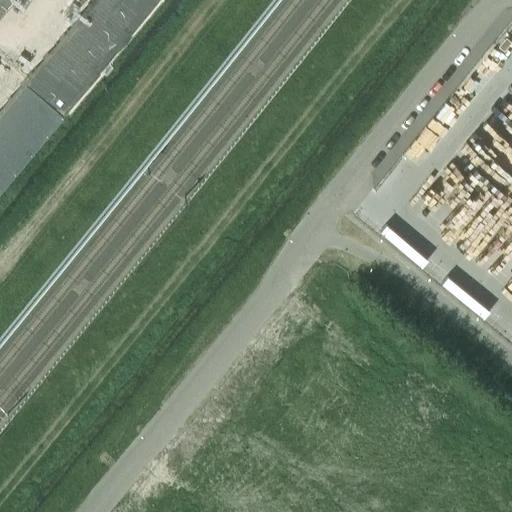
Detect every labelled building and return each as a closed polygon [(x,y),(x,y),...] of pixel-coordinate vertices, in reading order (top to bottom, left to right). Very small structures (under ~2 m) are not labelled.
[(0,0),(0,10),(8,0),(0,0)] [(95,0),(89,0),(75,17),(113,48),(129,28),(95,0)] [(136,0),(95,0),(129,28),(130,27),(129,27),(145,7),(136,0)] [(75,17),(59,37),(96,68),(113,48),(75,17)] [(59,37),(42,57),(79,88),(96,68),(59,37)] [(42,57),(25,77),(62,108),(79,88),(42,57)] [(25,77),(9,96),(47,128),(63,109),(62,108),(25,77)] [(9,96),(0,107),(0,121),(31,148),(47,128),(9,96)] [(0,121),(0,154),(15,167),(31,148),(0,121)] [(0,154),(0,184),(15,167),(0,154)]
